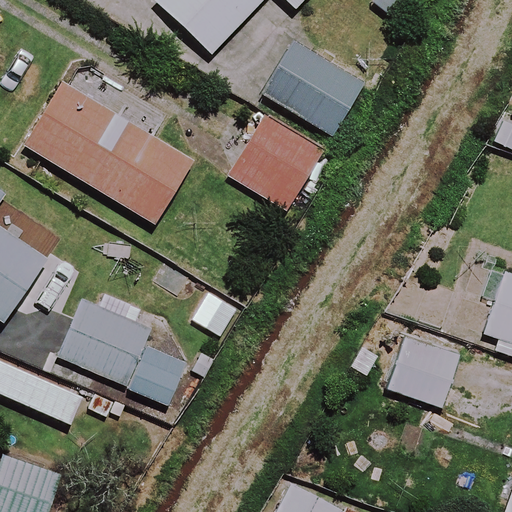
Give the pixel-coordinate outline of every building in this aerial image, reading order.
[(306,0),(160,0),(154,7),(209,59),(265,0),(278,0),(293,14),(306,0)] [(358,88),(293,48),(262,98),(327,139),(358,88)] [(190,163),(59,82),(19,146),(151,227),(190,163)] [(318,153),(259,120),(226,179),(285,212),(318,153)] [(0,201),(0,324),(2,326),(59,242),(0,201)] [(511,279),(502,275),(480,335),(511,346),(511,279)] [(183,367),(77,319),(59,360),(165,407),(183,367)] [(83,398),(0,363),(0,398),(70,428),(83,398)] [(46,511),(58,479),(5,460),(0,474),(0,511),(46,511)] [(349,511),(291,484),(277,511),(349,511)] [(511,511),(511,486),(503,511),(511,511)]
